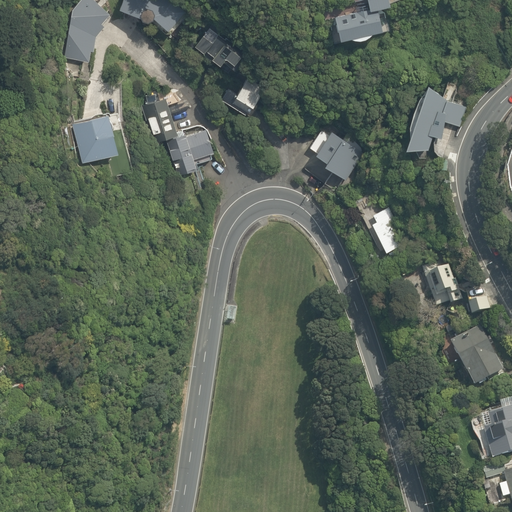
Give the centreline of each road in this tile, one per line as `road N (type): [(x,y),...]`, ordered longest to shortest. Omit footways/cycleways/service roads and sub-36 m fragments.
road 1 (secondary): [(179,511),(216,270),(230,230),(251,207),(283,201),(318,228),(352,295),(421,511)]
road 2 (secondary): [(511,294),(468,195),(471,142),(511,89)]
